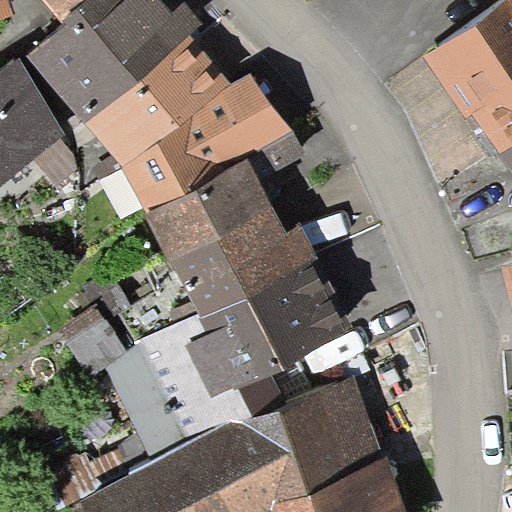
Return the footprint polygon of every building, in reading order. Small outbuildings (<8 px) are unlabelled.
[(174,27),(150,0),(76,0),(62,13),(66,18),(23,55),(68,126),(94,107),(173,37),(181,30),(177,25),(174,27)] [(51,0),(62,13),(76,0),(51,0)] [(502,145),(503,146),(511,139),(511,0),(498,0),(434,47),(491,129),(475,140),(486,156),(502,145)] [(94,107),(131,150),(216,87),(173,37),(94,107)] [(0,67),(0,170),(53,132),(9,60),(0,67)] [(122,160),(147,206),(285,128),(248,79),(222,97),(216,87),(131,150),(133,152),(122,160)] [(114,313),(134,344),(163,326),(174,321),(203,306),(291,262),(246,179),(297,150),(285,128),(147,206),(170,246),(143,263),(158,291),(140,299),(139,297),(114,313)] [(511,139),(503,146),(511,159),(511,139)] [(155,454),(191,438),(268,402),(244,375),(340,323),(304,259),(305,258),(304,256),(291,262),(203,306),(174,321),(163,326),(134,344),(107,360),(146,437),(76,471),(71,461),(43,475),(56,501),(84,487),(85,489),(154,452),(155,454)] [(119,352),(97,318),(63,340),(85,373),(119,352)] [(329,381),(268,402),(191,438),(193,441),(83,500),(88,511),(241,511),(243,511),(389,511),(369,458),(361,461),(332,380),(329,381)]
